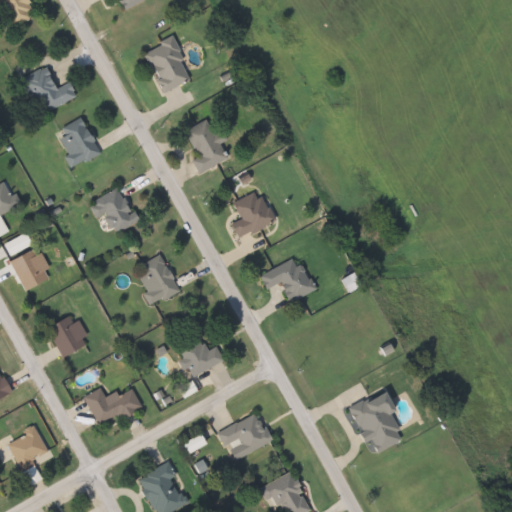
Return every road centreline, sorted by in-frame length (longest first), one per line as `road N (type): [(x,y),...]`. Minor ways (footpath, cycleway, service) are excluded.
road 1 (residential): [(64,0),(350,511)]
road 2 (residential): [(272,369),(18,511)]
road 3 (residential): [(110,511),(0,318)]
